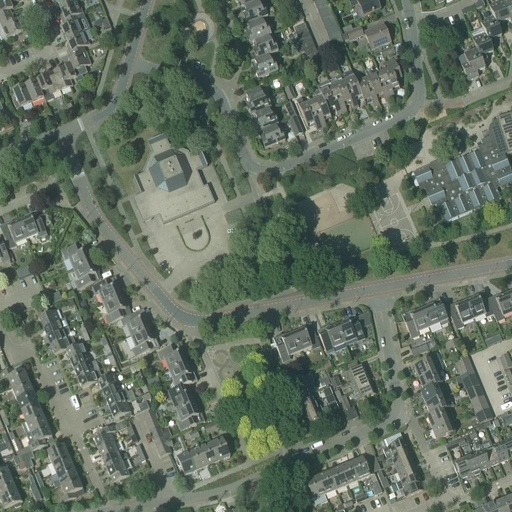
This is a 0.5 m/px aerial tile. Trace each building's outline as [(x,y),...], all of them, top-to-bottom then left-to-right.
[(0,0),(0,21),(12,17),(10,11),(13,10),(11,4),(10,4),(8,0),(2,0),(0,1),(0,0)] [(76,0),(52,0),(54,4),(56,2),(60,10),(78,3),(76,0)] [(260,0),(236,0),(240,9),(260,1),(260,0)] [(294,0),(288,0),(283,2),(285,8),(296,3),(294,0)] [(319,0),(313,3),(316,8),(318,14),(329,9),(327,4),(325,0),(319,0)] [(361,0),(350,0),(348,1),(351,9),(358,6),(363,18),(381,11),(375,0),(365,0),(362,2),(361,0)] [(478,0),(475,6),(474,7),(475,11),(484,7),(483,3),(478,0)] [(511,0),(506,0),(502,2),(510,20),(511,25),(511,24),(511,0)] [(260,1),(240,9),(247,26),(264,19),(264,20),(268,18),(260,1)] [(502,2),(489,7),(493,18),(494,18),(499,30),(503,28),(502,24),(510,20),(502,2)] [(78,3),(60,10),(63,18),(60,19),(62,23),(77,17),(83,15),(78,3)] [(296,3),(285,8),(287,14),(298,9),(296,3)] [(470,8),(461,12),(463,16),(472,12),(470,8)] [(298,9),(287,14),(290,19),(301,15),(298,9)] [(329,9),(318,14),(320,19),(331,15),(329,9)] [(301,15),(290,19),(292,25),(303,20),(301,15)] [(331,15),(320,19),(323,25),(334,20),(331,15)] [(12,17),(0,21),(0,30),(4,41),(22,33),(18,21),(14,22),(12,17)] [(64,29),(61,30),(66,42),(89,32),(88,32),(84,33),(77,17),(62,23),(64,29)] [(493,18),(481,24),(483,29),(485,35),(490,47),(495,45),(493,40),(502,37),(499,30),(494,18),(493,18)] [(247,26),(243,27),(250,44),(271,36),(264,20),(264,19),(247,26)] [(334,20),(323,25),(325,31),(336,26),(334,20)] [(305,24),(294,29),(296,35),(307,30),(305,24)] [(336,26),(325,31),(327,36),(338,32),(336,26)] [(383,26),(364,34),(371,51),(390,43),(383,26)] [(360,29),(347,34),(350,42),(363,36),(360,29)] [(483,29),(470,34),(477,51),(482,63),(487,61),(485,57),(493,53),(490,47),(485,35),(483,29)] [(307,30),(296,35),(299,41),(310,36),(307,30)] [(89,32),(66,42),(70,50),(67,51),(69,55),(89,46),(87,42),(92,40),(89,32)] [(338,32),(327,36),(330,42),(341,37),(338,32)] [(250,44),(257,61),(271,55),(271,56),(278,53),(271,36),(250,44)] [(310,36),(299,41),(301,46),(312,41),(310,36)] [(341,37),(330,42),(332,47),(337,45),(343,43),(341,37)] [(312,41),(301,46),(303,52),(314,47),(312,41)] [(337,45),(332,47),(335,55),(340,52),(337,45)] [(314,47),(303,52),(305,57),(317,52),(314,47)] [(392,48),(381,52),(384,58),(395,54),(392,48)] [(458,59),(468,82),(479,78),(477,73),(485,70),(482,63),(477,51),(458,59)] [(317,52),(305,57),(308,63),(319,58),(317,52)] [(86,54),(68,61),(70,67),(73,73),(91,66),(86,54)] [(257,61),(250,63),(257,81),(278,72),(271,56),(271,55),(257,61)] [(386,72),(379,75),(390,101),(395,99),(391,91),(398,88),(395,80),(401,77),(394,61),(383,65),(386,72)] [(58,69),(52,72),(61,92),(72,87),(70,81),(76,79),(73,73),(70,67),(59,71),(58,69)] [(370,71),(365,73),(367,80),(368,80),(375,98),(382,95),(385,103),(390,101),(379,75),(372,77),(370,71)] [(47,77),(36,81),(41,94),(45,103),(54,100),(52,96),(61,92),(52,72),(46,75),(47,77)] [(342,82),(350,102),(353,110),(359,108),(355,100),(361,97),(362,97),(353,78),(354,78),(351,72),(346,74),(349,80),(342,82)] [(358,76),(354,78),(353,78),(362,97),(361,97),(364,103),(370,100),(374,108),(379,106),(375,98),(368,80),(367,80),(361,82),(358,76)] [(340,77),(328,81),(342,115),(347,113),(343,105),(350,102),(342,82),(340,77)] [(36,81),(24,86),(32,105),(44,100),(45,103),(41,94),(36,81)] [(328,81),(317,87),(319,92),(327,111),(328,111),(334,109),(337,117),(342,115),(328,81)] [(24,86),(12,91),(20,110),(32,105),(24,86)] [(291,87),(284,90),(289,101),(295,99),(291,87)] [(247,99),(244,101),(251,117),(271,109),(264,92),(261,93),(259,88),(245,94),(247,99)] [(317,101),(310,103),(322,130),(326,128),(323,120),(330,117),(328,111),(327,111),(319,92),(314,94),(317,101)] [(87,93),(83,95),(86,103),(91,101),(87,93)] [(301,100),(296,102),(306,127),(313,124),(317,132),(322,130),(310,103),(304,106),(301,100)] [(271,109),(251,117),(258,134),(278,125),(271,109)] [(49,113),(41,116),(43,121),(51,118),(49,113)] [(433,165),(413,173),(421,192),(425,190),(432,208),(436,206),(443,224),(501,200),(495,185),(499,184),(502,190),(511,186),(511,174),(504,156),(511,152),(511,114),(496,119),(498,123),(496,124),(494,125),(492,127),(491,131),(490,133),(491,137),(481,141),(483,147),(485,150),(451,165),(449,161),(434,167),(433,165)] [(30,121),(22,125),(24,129),(32,126),(30,121)] [(300,123),(294,126),(298,136),(305,133),(300,123)] [(278,125),(258,134),(265,151),(285,142),(278,125)] [(207,187),(204,188),(197,172),(207,168),(200,151),(192,154),(168,145),(165,136),(147,143),(151,152),(142,175),(133,179),(140,195),(132,199),(143,224),(152,220),(151,217),(158,214),(159,217),(162,225),(168,223),(196,211),(214,204),(207,187)] [(25,220),(19,223),(27,240),(38,235),(39,239),(47,235),(37,212),(24,217),(25,220)] [(12,222),(0,227),(0,230),(9,251),(17,248),(15,245),(27,240),(19,223),(13,225),(12,222)] [(0,261),(1,261),(2,264),(10,261),(0,238),(0,261)] [(86,243),(62,253),(65,261),(69,259),(74,271),(91,263),(88,257),(91,256),(86,243)] [(91,263),(74,271),(79,282),(75,283),(78,291),(102,281),(96,268),(93,270),(91,263)] [(116,278),(92,288),(95,296),(99,295),(103,306),(121,299),(118,292),(121,291),(116,278)] [(0,290),(2,294),(14,289),(10,279),(0,283),(0,290)] [(473,301),(467,303),(474,321),(485,316),(486,319),(494,316),(487,300),(488,300),(484,292),(472,298),(473,301)] [(488,300),(487,300),(494,316),(497,324),(505,321),(503,318),(511,314),(511,306),(508,296),(501,298),(500,295),(488,300)] [(121,299),(103,306),(108,317),(105,318),(108,326),(120,321),(131,316),(126,304),(123,304),(121,299)] [(428,309),(422,312),(429,329),(440,325),(441,328),(449,324),(439,301),(426,306),(428,309)] [(459,303),(446,308),(456,332),(464,329),(463,325),(474,321),(467,303),(461,306),(459,303)] [(131,316),(120,321),(123,328),(126,327),(131,338),(148,331),(146,325),(148,323),(143,310),(131,316)] [(414,311),(401,317),(411,340),(419,337),(417,334),(429,329),(422,312),(415,314),(414,311)] [(55,312),(39,319),(43,329),(59,322),(55,312)] [(343,325),(337,327),(344,345),(355,340),(357,343),(365,340),(355,316),(342,322),(343,325)] [(59,322),(43,329),(47,338),(63,331),(59,322)] [(299,333),(293,336),(300,353),(311,348),(313,351),(320,348),(311,325),(298,330),(299,333)] [(330,327),(317,332),(327,356),(334,352),(333,349),(344,345),(337,327),(331,330),(330,327)] [(63,331),(47,338),(51,347),(67,340),(66,336),(69,333),(68,329),(63,331)] [(148,331),(131,338),(135,349),(132,351),(135,358),(159,348),(154,336),(151,337),(148,331)] [(285,335),(273,340),(282,364),(290,361),(289,357),(300,353),(293,336),(287,338),(285,335)] [(67,340),(51,347),(55,357),(66,352),(71,350),(67,340)] [(458,340),(445,345),(448,351),(461,346),(458,340)] [(71,350),(66,352),(70,361),(87,355),(83,345),(71,350)] [(181,345),(158,354),(161,362),(164,361),(169,372),(186,365),(183,358),(186,357),(181,345)] [(426,346),(411,352),(413,358),(429,352),(426,346)] [(87,355),(70,361),(74,371),(91,364),(87,355)] [(421,366),(414,369),(419,381),(437,373),(433,361),(436,360),(434,355),(419,361),(421,366)] [(507,356),(499,359),(504,371),(511,368),(507,356)] [(467,358),(454,363),(456,369),(469,364),(467,358)] [(356,362),(346,366),(348,373),(347,374),(351,383),(368,376),(364,367),(358,369),(356,362)] [(335,363),(328,364),(329,372),(336,371),(335,363)] [(91,364),(74,371),(78,380),(95,374),(91,364)] [(469,364),(456,369),(459,375),(472,369),(469,364)] [(186,365),(169,372),(173,383),(170,384),(173,392),(189,386),(197,382),(192,369),(189,371),(186,365)] [(22,367),(0,375),(0,377),(2,382),(7,379),(12,390),(29,383),(22,367)] [(472,369),(459,375),(461,380),(474,375),(472,369)] [(99,372),(95,374),(78,380),(82,390),(98,383),(110,378),(108,374),(101,377),(99,372)] [(419,381),(423,392),(424,393),(442,385),(437,373),(419,381)] [(305,378),(288,385),(292,393),(309,386),(317,383),(313,374),(305,378)] [(474,375),(461,380),(463,386),(476,381),(474,375)] [(119,385),(115,376),(110,378),(98,383),(102,393),(119,385)] [(368,376),(351,383),(355,393),(372,386),(368,376)] [(149,387),(159,383),(157,377),(146,381),(148,385),(149,387)] [(339,377),(331,381),(335,390),(343,387),(339,377)] [(476,381),(463,386),(466,392),(479,386),(476,381)] [(29,383),(12,390),(16,401),(33,394),(29,383)] [(423,392),(420,394),(425,406),(449,396),(444,384),(442,385),(424,393),(423,392)] [(119,385),(102,393),(106,402),(127,393),(125,389),(121,391),(119,385)] [(173,392),(165,395),(169,403),(172,401),(176,413),(194,405),(191,399),(194,398),(189,386),(173,392)] [(309,386),(292,393),(295,402),(312,395),(309,386)] [(372,386),(355,393),(359,402),(376,395),(372,386)] [(479,386),(466,392),(468,397),(481,392),(479,386)] [(332,388),(330,389),(326,390),(327,393),(325,394),(327,398),(335,395),(332,388)] [(481,392),(468,397),(470,403),(483,398),(481,392)] [(127,393),(106,402),(110,411),(127,404),(131,403),(127,393)] [(33,394),(16,401),(21,412),(38,405),(33,394)] [(312,395),(295,402),(299,410),(316,403),(312,395)] [(339,403),(335,395),(327,398),(330,407),(339,403)] [(453,408),(449,396),(425,406),(430,417),(445,411),(453,408)] [(341,398),(338,400),(348,424),(359,420),(355,408),(350,410),(345,397),(341,398)] [(483,398),(470,403),(473,409),(486,403),(483,398)] [(318,402),(316,403),(299,410),(302,418),(322,410),(318,402)] [(341,409),(339,403),(330,407),(333,413),(341,409)] [(486,403),(473,409),(475,414),(488,409),(486,403)] [(127,404),(110,411),(114,421),(131,414),(127,404)] [(38,405),(21,412),(26,424),(43,417),(38,405)] [(194,405),(176,413),(181,424),(178,425),(181,433),(205,423),(199,410),(196,411),(194,405)] [(488,409),(475,414),(478,420),(490,414),(488,409)] [(322,410),(302,418),(305,427),(317,422),(318,426),(327,422),(322,410)] [(430,417),(427,418),(432,430),(450,423),(445,411),(430,417)] [(153,412),(142,416),(144,422),(155,417),(153,412)] [(490,414),(478,420),(480,426),(482,424),(488,422),(493,420),(490,414)] [(43,417),(26,424),(21,425),(26,436),(47,427),(43,417)] [(155,417),(144,422),(147,427),(158,423),(155,417)] [(114,427),(93,436),(95,441),(94,441),(98,451),(115,444),(111,435),(116,432),(127,428),(125,422),(114,427)] [(219,422),(204,428),(207,435),(222,429),(219,422)] [(158,423),(147,427),(149,433),(160,428),(158,423)] [(450,423),(432,430),(437,442),(455,434),(450,423)] [(16,441),(12,442),(18,457),(17,457),(20,465),(23,463),(21,458),(23,457),(32,453),(43,449),(41,444),(52,439),(47,427),(26,436),(29,443),(28,444),(29,448),(22,451),(18,440),(16,441)] [(169,428),(164,430),(167,439),(173,437),(169,428)] [(161,431),(150,435),(153,442),(164,438),(161,431)] [(164,438),(153,442),(156,448),(167,443),(166,442),(164,438)] [(222,440),(211,445),(218,463),(230,459),(222,440)] [(511,442),(511,440),(501,444),(508,461),(511,459),(511,442)] [(167,443),(156,448),(158,453),(169,449),(169,448),(173,447),(170,441),(166,442),(167,443)] [(404,442),(383,451),(386,459),(390,458),(407,450),(404,442)] [(115,444),(98,451),(102,460),(119,453),(115,444)] [(501,444),(492,448),(499,465),(508,461),(501,444)] [(211,445),(200,450),(207,468),(218,463),(211,445)] [(64,446),(47,453),(52,465),(69,458),(64,446)] [(492,448),(483,452),(490,469),(499,465),(492,448)] [(169,449),(158,453),(160,459),(171,454),(169,449)] [(200,450),(188,454),(196,473),(207,468),(200,450)] [(407,450),(390,458),(394,466),(411,459),(407,450)] [(483,452),(473,456),(480,473),(490,469),(483,452)] [(23,457),(21,458),(23,463),(27,462),(31,460),(34,459),(32,453),(23,457)] [(119,453),(102,460),(106,470),(123,463),(119,453)] [(177,461),(176,463),(178,467),(179,468),(180,467),(185,478),(196,473),(188,454),(177,459),(178,461),(177,461)] [(473,456),(464,460),(471,476),(474,475),(475,477),(480,475),(479,473),(480,473),(473,456)] [(69,458),(52,465),(56,476),(73,469),(69,458)] [(362,459),(350,464),(358,483),(372,477),(375,484),(371,486),(376,497),(382,494),(374,474),(369,462),(368,460),(363,462),(362,459)] [(411,459),(394,466),(397,474),(414,467),(411,459)] [(454,464),(452,464),(458,478),(460,477),(461,480),(471,476),(464,460),(454,463),(454,464)] [(123,463),(106,470),(110,479),(111,479),(113,484),(129,477),(123,463)] [(350,464),(339,469),(347,487),(358,483),(350,464)] [(397,474),(401,483),(418,476),(414,467),(397,474)] [(56,476),(59,482),(53,484),(55,490),(61,488),(61,487),(78,480),(73,469),(56,476)] [(339,469),(328,473),(336,492),(347,487),(339,469)] [(0,472),(0,486),(12,481),(7,470),(0,472)] [(328,473),(317,478),(325,497),(336,492),(328,473)] [(39,475),(35,476),(41,491),(45,489),(39,475)] [(401,483),(396,485),(401,498),(405,497),(406,499),(423,492),(420,485),(421,484),(418,476),(401,483)] [(307,486),(302,488),(308,503),(313,501),(313,502),(325,497),(317,478),(306,483),(307,486)] [(65,498),(60,500),(63,505),(76,500),(74,495),(83,491),(78,480),(61,487),(61,488),(65,498)] [(12,481),(0,486),(0,499),(17,492),(12,481)] [(31,486),(29,487),(36,503),(41,500),(35,484),(31,486)] [(17,492),(0,499),(0,500),(4,511),(14,507),(15,508),(16,509),(21,507),(21,505),(20,504),(21,504),(17,492)] [(365,496),(355,500),(357,504),(367,500),(365,496)] [(508,511),(504,501),(493,505),(496,511),(508,511)]
